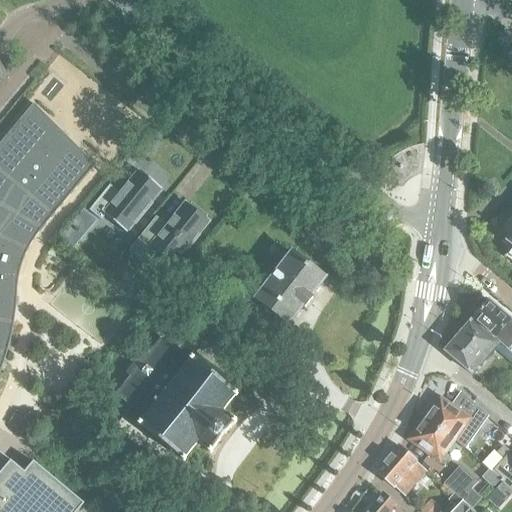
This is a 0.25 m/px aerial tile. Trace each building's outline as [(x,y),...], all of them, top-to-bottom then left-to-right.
[(31,244),(43,226),(92,166),(89,163),(88,165),(27,115),(33,108),(30,106),(0,142),(0,511),(77,511),(84,504),(33,462),(24,473),(0,452),(0,369),(4,361),(11,333),(15,304),(17,283),(23,263),(31,244)] [(126,232),(134,222),(136,224),(152,204),(150,202),(161,189),(140,171),(121,194),(110,185),(89,211),(101,221),(105,216),(126,232)] [(183,252),(185,253),(199,236),(197,234),(208,222),(204,219),(207,216),(192,204),(189,207),(186,204),(168,227),(156,218),(129,251),(146,265),(157,252),(173,265),(183,252)] [(313,283),(326,266),(294,241),(258,286),(290,311),(304,294),(306,296),(315,285),(313,283)] [(183,273),(173,286),(179,291),(190,278),(183,273)] [(179,291),(186,297),(196,284),(190,278),(179,291)] [(511,344),(511,319),(511,320),(488,301),(472,320),(499,344),(505,350),(507,351),(511,344)] [(505,350),(499,344),(472,320),(444,352),(472,376),(489,356),(495,361),(505,350)] [(198,444),(211,455),(236,423),(223,412),(237,394),(192,358),(191,359),(179,349),(186,340),(185,339),(176,351),(160,338),(159,339),(159,340),(148,354),(144,351),(125,374),(129,377),(115,394),(114,395),(130,407),(117,423),(118,424),(126,414),(138,424),(137,425),(184,462),(198,444)] [(487,374),(479,383),(493,395),(501,386),(487,374)] [(439,398),(424,419),(454,441),(470,420),(439,398)] [(454,441),(424,419),(408,441),(439,463),(454,441)] [(484,442),(504,460),(508,454),(511,450),(511,439),(498,427),(484,442)] [(376,472),(394,488),(395,488),(405,497),(427,473),(416,463),(398,447),(376,472)] [(503,480),(501,482),(511,491),(511,457),(508,454),(504,460),(493,471),(503,480)] [(453,494),(461,501),(477,483),(459,467),(443,484),(453,494)] [(493,471),(489,469),(481,478),(491,487),(495,487),(501,482),(503,480),(493,471)] [(400,511),(395,507),(396,506),(382,494),(366,511),(400,511)] [(473,511),(462,502),(461,501),(453,494),(447,501),(456,509),(453,511),(473,511)] [(431,499),(420,511),(421,511),(436,511),(441,508),(431,499)]
